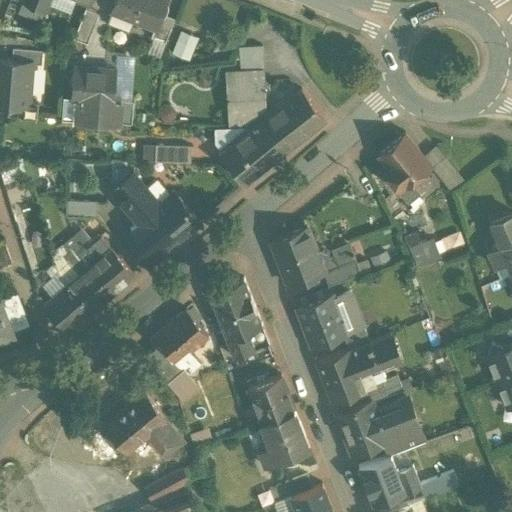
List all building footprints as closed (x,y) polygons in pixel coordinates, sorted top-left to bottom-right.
[(45,8),(22,0),(18,13),(41,22),(45,8)] [(22,0),(45,8),(48,0),(22,0)] [(114,0),(110,12),(110,13),(111,13),(111,11),(131,19),(131,20),(154,29),(155,29),(160,14),(165,0),(114,0)] [(98,14),(85,9),(73,39),(87,45),(98,14)] [(131,19),(111,11),(111,13),(110,13),(107,22),(128,30),(131,20),(131,19)] [(160,14),(155,29),(154,29),(150,38),(164,43),(173,19),(160,14)] [(179,35),(172,53),(188,60),(195,42),(179,35)] [(262,46),(239,47),(241,71),(263,70),(262,46)] [(12,47),(11,61),(31,62),(31,64),(41,64),(42,49),(12,47)] [(11,61),(0,59),(0,102),(8,103),(28,104),(28,103),(31,64),(31,62),(11,61)] [(114,70),(72,67),(71,98),(71,100),(90,101),(112,103),(113,101),(114,70)] [(241,71),(225,72),(228,128),(249,127),(249,128),(251,127),(261,120),(266,117),(263,70),(241,71)] [(266,117),(261,120),(285,149),(324,119),(301,89),(266,117)] [(90,101),(71,100),(71,98),(64,97),(62,120),(88,122),(90,101)] [(112,103),(90,101),(88,122),(118,124),(120,102),(113,101),(112,103)] [(28,104),(8,103),(7,116),(37,118),(38,104),(28,103),(28,104)] [(249,128),(221,153),(246,182),(285,149),(261,120),(251,127),(249,128)] [(404,133),(377,155),(385,165),(379,170),(398,193),(407,204),(418,195),(410,185),(431,167),(404,133)] [(190,146),(154,145),(154,162),(190,163),(190,146)] [(443,158),(431,167),(451,191),(452,191),(464,183),(443,158)] [(159,206),(133,175),(113,192),(139,222),(159,206)] [(139,222),(125,235),(148,263),(198,222),(174,193),(139,222)] [(69,214),(98,214),(98,200),(69,200),(69,214)] [(511,212),(491,222),(496,235),(511,228),(511,212)] [(306,227),(271,241),(288,287),(323,274),(318,262),(306,227)] [(511,228),(496,235),(501,247),(511,242),(511,228)] [(409,235),(416,266),(442,259),(436,238),(420,242),(418,233),(409,235)] [(87,247),(87,248),(97,260),(111,249),(100,236),(87,247)] [(3,239),(0,239),(0,267),(12,263),(3,239)] [(511,242),(501,247),(488,252),(494,266),(506,261),(511,275),(511,274),(511,242)] [(86,246),(75,256),(86,269),(97,260),(87,248),(87,247),(86,246)] [(133,276),(111,249),(97,260),(86,269),(75,279),(68,285),(91,311),(133,276)] [(75,256),(71,251),(60,261),(75,279),(86,269),(75,256)] [(333,256),(318,262),(323,274),(328,288),(360,276),(355,260),(337,267),(333,256)] [(57,272),(44,284),(52,292),(65,281),(57,272)] [(243,280),(208,294),(232,358),(268,344),(262,327),(243,280)] [(68,285),(43,306),(52,317),(48,321),(52,326),(57,322),(66,333),(91,311),(68,285)] [(0,298),(0,336),(13,332),(12,329),(27,323),(16,292),(0,298)] [(331,294),(296,307),(312,348),(343,336),(347,335),(346,333),(331,294)] [(186,310),(149,341),(155,349),(146,357),(166,382),(167,382),(180,371),(185,377),(200,365),(190,352),(208,337),(186,310)] [(363,326),(346,333),(347,335),(343,336),(348,350),(349,350),(369,343),(363,326)] [(369,343),(349,350),(348,350),(317,362),(332,401),(364,389),(363,388),(373,384),(369,373),(364,375),(362,371),(396,358),(399,363),(401,363),(390,335),(369,343)] [(511,374),(511,343),(502,348),(492,343),(487,353),(485,354),(496,381),(511,374)] [(180,371),(167,382),(166,382),(171,389),(180,400),(196,388),(190,381),(189,381),(185,377),(180,371)] [(511,374),(496,381),(507,408),(509,407),(511,408),(511,374)] [(373,384),(363,388),(364,389),(365,391),(369,402),(370,401),(371,402),(402,390),(397,375),(373,384)] [(280,376),(248,388),(260,422),(293,409),(280,376)] [(165,458),(187,439),(144,388),(101,424),(107,431),(91,445),(105,461),(122,446),(128,453),(147,437),(165,458)] [(369,402),(337,414),(352,453),(384,441),(409,432),(409,430),(401,410),(377,419),(371,402),(370,401),(369,402)] [(260,422),(259,422),(268,446),(257,450),(263,466),(276,461),(309,449),(308,447),(304,437),(298,421),(294,412),(294,411),(293,409),(260,422)] [(409,432),(384,441),(389,454),(390,454),(390,455),(424,441),(419,426),(409,430),(409,432)] [(389,454),(358,466),(372,505),(419,487),(420,487),(419,483),(412,465),(396,471),(390,455),(390,454),(389,454)] [(152,499),(190,480),(183,465),(144,484),(152,499)] [(452,470),(419,483),(420,487),(419,487),(424,497),(458,484),(452,470)] [(307,475),(269,490),(274,502),(290,496),(312,488),(307,475)] [(312,488),(290,496),(295,511),(332,511),(322,484),(312,488)] [(200,511),(195,497),(153,511),(200,511)] [(413,511),(410,502),(384,511),(413,511)]
